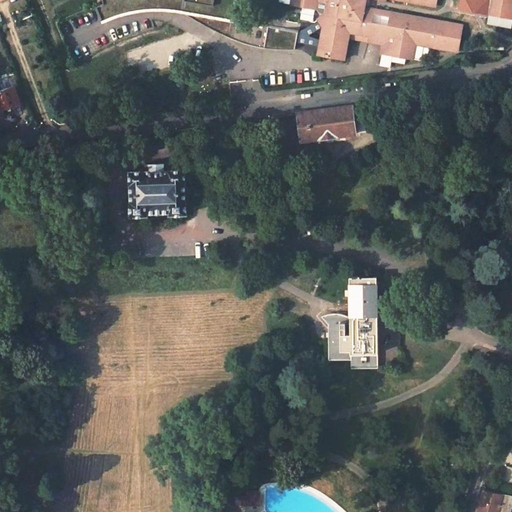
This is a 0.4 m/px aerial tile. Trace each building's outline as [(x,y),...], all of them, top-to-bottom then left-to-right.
[(102,0),(98,2),(104,17),(115,13),(126,10),(139,7),(149,6),(161,6),(164,0),(171,0),(184,9),(200,20),(225,33),(227,24),(232,24),(234,18),(237,0),(102,0)] [(115,13),(104,17),(104,18),(115,14),(126,11),(139,8),(149,7),(161,7),(173,8),(184,9),(171,0),(164,0),(161,6),(149,6),(139,7),(126,10),(115,13)] [(292,0),(291,4),(304,7),(318,9),(320,1),(327,3),(324,15),(319,18),(325,26),(319,54),(345,59),(349,39),(360,41),(361,38),(367,39),(367,42),(383,46),(382,52),(415,59),(418,44),(436,48),(458,52),(463,24),(365,5),(366,0),(412,0),(436,5),(437,0),(292,0)] [(511,0),(488,0),(486,15),(511,19),(511,0)] [(318,9),(316,22),(319,18),(324,15),(327,3),(320,1),(318,9)] [(301,19),(316,22),(318,9),(304,7),(301,19)] [(292,49),(296,49),(299,31),(234,18),(232,24),(231,29),(233,30),(231,36),(249,43),(263,46),(277,48),(292,49)] [(0,81),(0,82),(2,89),(13,85),(11,77),(0,81)] [(0,89),(0,104),(2,109),(20,102),(13,85),(2,89),(0,89)] [(297,113),(300,140),(355,133),(352,106),(297,113)] [(286,116),(279,117),(280,126),(287,125),(286,116)] [(281,131),(280,126),(279,117),(272,118),(273,132),(281,131)] [(145,165),(145,172),(129,172),(131,217),(147,216),(147,214),(171,213),(171,215),(188,215),(186,170),(169,171),(169,164),(145,165)] [(377,275),(349,275),(349,314),(332,315),(329,315),(324,317),(330,324),(330,330),(328,330),(328,357),(351,357),(351,364),(378,364),(377,296),(377,288),(377,275)] [(377,288),(377,296),(390,296),(390,288),(377,288)] [(511,449),(506,446),(502,453),(511,458),(511,456),(511,449)] [(510,459),(501,455),(496,464),(505,469),(510,459)] [(511,511),(511,494),(484,489),(481,499),(480,499),(475,511),(511,511)] [(248,499),(240,499),(240,506),(248,506),(248,508),(262,508),(261,497),(257,497),(257,493),(247,493),(248,499)]
